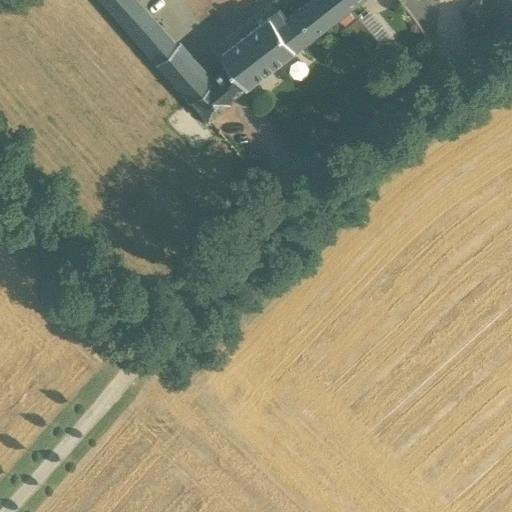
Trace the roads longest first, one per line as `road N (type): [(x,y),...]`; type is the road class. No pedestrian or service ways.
road 1 (track): [(8,511),(301,184)]
road 2 (track): [(301,184),(511,26)]
